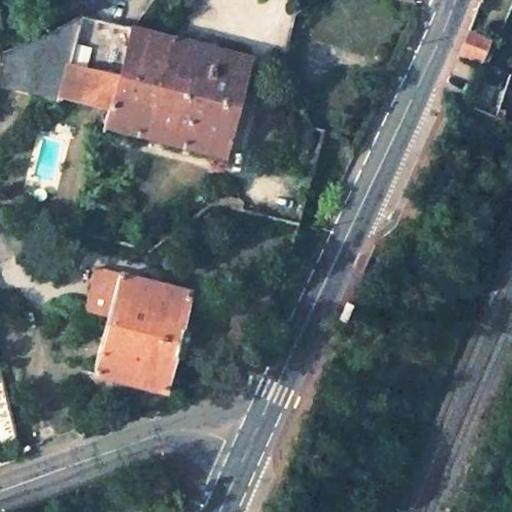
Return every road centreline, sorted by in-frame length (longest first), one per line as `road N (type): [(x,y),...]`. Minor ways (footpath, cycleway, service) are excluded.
road 1 (secondary): [(244,445),(449,0)]
road 2 (tertiary): [(0,490),(150,434),(244,445)]
